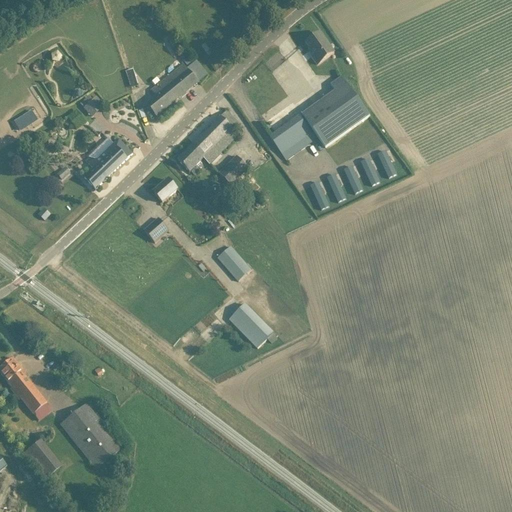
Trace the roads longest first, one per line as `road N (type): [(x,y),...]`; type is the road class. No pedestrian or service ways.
road 1 (unclassified): [(0,295),(55,254),(315,0)]
road 2 (unknown): [(45,261),(216,387)]
